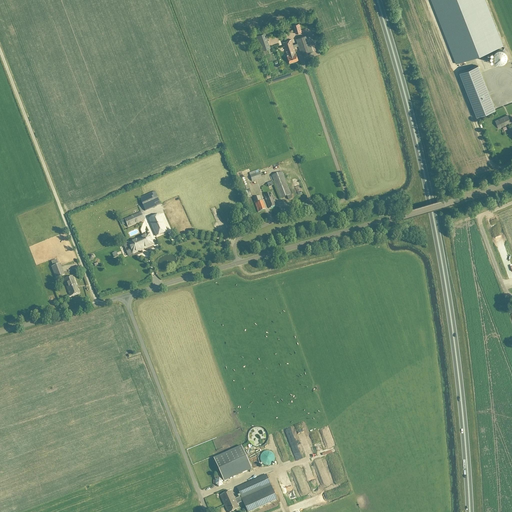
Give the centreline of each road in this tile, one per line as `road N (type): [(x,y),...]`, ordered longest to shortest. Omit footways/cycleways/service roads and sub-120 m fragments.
road 1 (trunk): [(469,511),(441,259),(376,0)]
road 2 (unclassified): [(124,296),(448,198)]
road 3 (unclassified): [(206,511),(124,296)]
road 4 (unknown): [(385,0),(421,117),(422,168)]
road 5 (unclassified): [(0,332),(124,296)]
